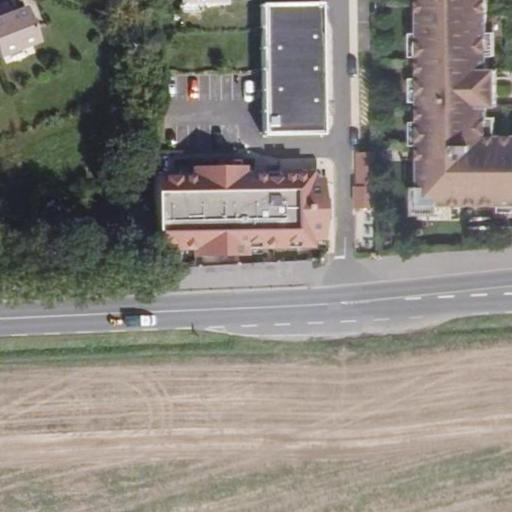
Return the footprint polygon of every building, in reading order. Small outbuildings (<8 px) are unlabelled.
[(6,0),(0,0),(0,52),(35,38),(22,3),(9,6),(6,0)] [(487,0),(418,0),(423,186),(423,204),(444,204),(511,202),(511,134),(490,135),(489,105),(499,105),(498,86),(488,86),(488,81),(489,81),(487,0)] [(318,2),(259,4),(263,135),(321,134),(318,2)] [(353,150),(351,206),(375,207),(377,151),(353,150)] [(302,184),(302,174),(238,174),(238,166),(189,166),(189,174),(147,175),(147,247),(188,246),(188,254),(241,254),(241,247),(308,247),(308,237),(315,237),(314,183),(302,184)] [(423,204),(423,186),(420,186),(420,213),(444,212),(444,204),(423,204)]
